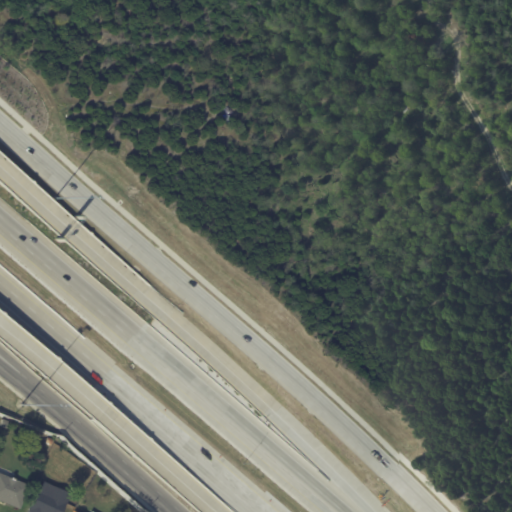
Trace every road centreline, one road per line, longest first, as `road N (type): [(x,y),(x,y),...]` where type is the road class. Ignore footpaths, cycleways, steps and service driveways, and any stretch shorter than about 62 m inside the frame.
road 1 (secondary): [(426,511),(0,123)]
road 2 (motorway): [(370,511),(0,171)]
road 3 (motorway): [(0,286),(254,511)]
road 4 (motorway): [(334,511),(136,342)]
road 5 (secondary): [(35,389),(173,511)]
road 6 (motorway): [(136,342),(0,221)]
road 7 (motorway): [(100,410),(215,511)]
road 8 (motorway): [(0,328),(100,410)]
